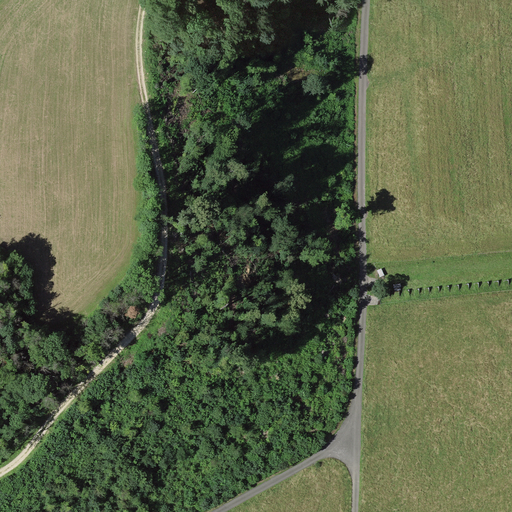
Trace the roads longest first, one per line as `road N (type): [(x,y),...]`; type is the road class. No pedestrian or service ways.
road 1 (track): [(0,467),(158,299),(167,226),(143,38),(148,0)]
road 2 (track): [(368,0),(365,322),(351,444),(356,511)]
road 3 (track): [(225,511),(351,444)]
